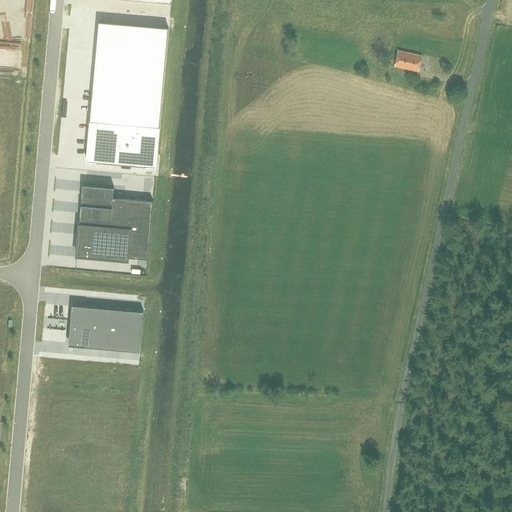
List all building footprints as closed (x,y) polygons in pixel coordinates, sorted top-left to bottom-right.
[(385,36),(391,37),(392,32),(392,20),(371,15),(371,17),(372,33),(382,36),(385,36)] [(87,161),(147,166),(156,167),(157,155),(169,28),(99,21),(87,161)] [(440,52),(443,27),(403,23),(401,38),(424,41),(423,50),(440,52)] [(418,71),(422,55),(399,50),(395,66),(418,71)] [(114,187),(84,184),(77,255),(128,260),(128,257),(148,259),(153,201),(114,197),(114,187)] [(74,305),(70,345),(140,351),(144,311),(74,305)]
